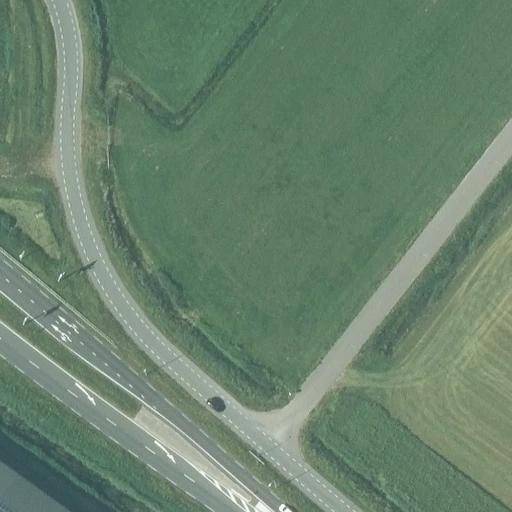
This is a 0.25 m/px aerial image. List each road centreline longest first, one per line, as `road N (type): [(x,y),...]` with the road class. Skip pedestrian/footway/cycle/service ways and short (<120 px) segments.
road 1 (unclassified): [(59,0),(69,32),(69,167),(101,272),(146,334),(265,445)]
road 2 (residential): [(265,445),(511,133)]
road 3 (primary): [(280,511),(0,275)]
road 4 (primary): [(0,339),(232,511)]
